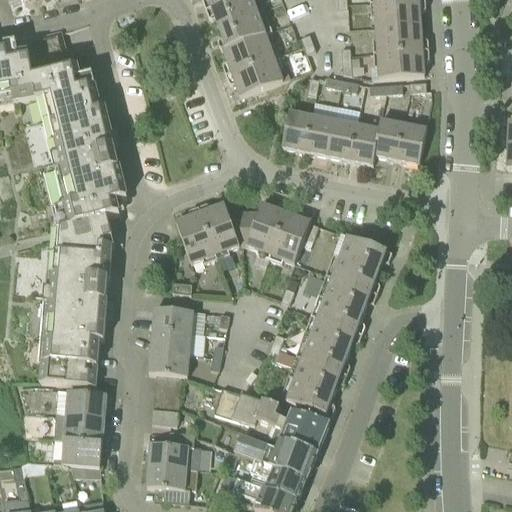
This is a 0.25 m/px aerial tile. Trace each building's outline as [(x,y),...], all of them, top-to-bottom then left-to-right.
[(205,3),(203,6),(206,15),(245,0),(207,0),(208,2),(205,3)] [(252,0),(245,0),(206,15),(209,23),(213,24),(216,23),(219,33),(260,18),(252,0)] [(419,0),(370,0),(372,21),(376,21),(375,19),(421,16),(419,0)] [(348,4),(338,5),(339,15),(348,14),(348,4)] [(377,41),(422,38),(421,16),(375,19),(376,21),(377,41)] [(220,44),(218,47),(222,56),(223,55),(266,39),(267,39),(260,18),(219,33),(223,43),(220,44)] [(81,82),(78,72),(71,74),(61,37),(36,43),(27,46),(0,50),(0,103),(36,97),(94,84),(93,79),(81,82)] [(377,45),(374,45),(375,63),(424,59),(422,38),(377,41),(377,45)] [(270,50),(266,39),(223,55),(228,67),(225,69),(223,72),(226,80),(278,61),(273,48),(270,50)] [(310,40),(301,43),(305,51),(313,48),(310,40)] [(313,48),(305,51),(307,59),(316,56),(313,48)] [(351,54),(342,54),(342,64),(352,63),(351,54)] [(424,59),(375,63),(376,72),(379,72),(380,84),(425,81),(424,67),(424,59)] [(241,102),(283,87),(279,75),(283,74),(278,61),(226,80),(229,89),(233,90),(236,89),(241,102)] [(352,69),(343,70),(343,79),(353,81),(352,69)] [(341,95),(343,85),(327,82),(325,92),(341,95)] [(311,83),(308,100),(316,101),(319,85),(311,83)] [(119,173),(115,157),(114,154),(116,153),(106,114),(102,115),(94,84),(36,97),(62,208),(51,210),(56,234),(108,222),(120,219),(117,206),(128,203),(120,173),(119,173)] [(359,88),(344,85),(343,85),(341,95),(357,98),(359,88)] [(426,88),(410,89),(411,98),(427,97),(426,88)] [(386,90),(387,99),(403,98),(403,89),(386,90)] [(371,101),(387,99),(386,90),(370,91),(371,101)] [(290,117),(283,153),(305,157),(313,121),(290,117)] [(328,162),(335,125),(313,121),(305,157),(328,162)] [(351,166),(358,130),(335,125),(328,162),(351,166)] [(376,161),(398,166),(405,130),(381,125),(379,134),(381,134),(376,161)] [(358,130),(351,166),(374,171),(376,161),(381,134),(379,134),(358,130)] [(420,170),(427,134),(405,130),(398,166),(420,170)] [(177,227),(182,243),(191,270),(202,266),(203,269),(230,260),(229,256),(245,251),(244,216),(235,216),(235,225),(231,226),(225,209),(177,227)] [(305,242),(311,228),(311,227),(262,209),(256,226),(252,225),(252,216),(244,216),(245,251),(258,256),(258,259),(282,269),(284,266),(295,269),(305,242)] [(53,242),(52,247),(51,257),(47,257),(39,346),(43,346),(40,388),(96,393),(100,346),(104,346),(108,305),(106,305),(108,285),(110,285),(113,243),(109,228),(108,222),(56,234),(53,235),(53,242)] [(311,228),(305,242),(315,245),(319,231),(311,228)] [(376,287),(379,278),(381,275),(383,268),(386,269),(390,268),(393,258),(340,240),(326,281),(378,300),(379,295),(381,291),(379,288),(376,287)] [(371,309),(375,308),(378,300),(326,281),(321,294),(315,312),(311,321),(363,340),(366,332),(364,329),(361,328),(367,311),(368,308),(371,309)] [(291,283),(287,294),(295,297),(298,286),(291,283)] [(193,290),(174,289),(173,299),(192,301),(193,290)] [(284,300),(293,303),(295,297),(287,294),(286,294),(284,300)] [(293,303),(284,300),(281,307),(290,310),(293,303)] [(192,339),(194,317),(155,314),(153,336),(192,339)] [(228,334),(230,321),(222,319),(219,332),(228,334)] [(349,369),(346,368),(347,365),(350,359),(353,349),(357,350),(360,348),(363,340),(311,321),(308,330),(301,348),(296,362),(348,381),(351,372),(349,369)] [(190,361),(192,339),(153,336),(152,358),(190,361)] [(276,339),(271,353),(279,357),(285,342),(276,339)] [(222,365),(224,352),(216,351),(214,363),(222,365)] [(265,368),(274,371),(279,357),(271,353),(265,368)] [(152,358),(150,378),(150,379),(157,380),(182,382),(182,383),(188,383),(190,361),(152,358)] [(348,381),(296,362),(280,403),(332,422),(336,413),(334,410),(331,409),(334,402),(335,399),(338,389),(342,390),(345,389),(346,385),(348,381)] [(212,375),(220,377),(222,365),(214,363),(212,375)] [(276,386),(280,374),(265,369),(261,380),(276,386)] [(182,382),(157,380),(156,392),(181,394),(182,383),(182,382)] [(181,394),(156,392),(155,404),(180,406),(181,394)] [(280,412),(256,404),(223,394),(219,406),(215,419),(254,432),(253,436),(279,446),(280,444),(299,451),(318,459),(330,427),(292,415),(288,426),(282,423),(283,419),(279,417),(280,412)] [(60,396),(58,417),(57,420),(105,424),(106,410),(107,410),(111,407),(111,400),(60,396)] [(180,406),(155,404),(154,416),(179,418),(180,406)] [(154,416),(153,429),(178,432),(179,418),(154,416)] [(64,445),(107,449),(108,443),(105,439),(104,439),(105,424),(57,420),(57,424),(55,444),(64,445)] [(201,454),(194,453),(195,440),(170,438),(169,450),(151,449),(149,471),(195,475),(199,476),(201,454)] [(241,442),(240,443),(235,458),(240,459),(239,461),(255,467),(255,465),(307,485),(318,459),(299,451),(280,444),(279,446),(276,455),(241,442)] [(54,464),(53,468),(53,469),(72,471),(85,472),(101,473),(102,458),(107,455),(107,449),(64,445),(62,465),(54,464)] [(240,459),(235,458),(235,459),(229,456),(223,470),(234,474),(239,461),(240,459)] [(267,494),(298,506),(307,485),(255,465),(255,467),(250,478),(270,485),(267,494)] [(29,511),(22,470),(0,474),(0,489),(4,511),(29,511)] [(72,471),(75,484),(86,481),(85,472),(72,471)] [(190,510),(191,497),(191,495),(193,496),(195,475),(149,471),(147,493),(165,495),(164,508),(190,510)] [(296,511),(298,506),(267,494),(266,495),(226,480),(221,492),(233,496),(232,498),(258,507),(255,511),(296,511)]
